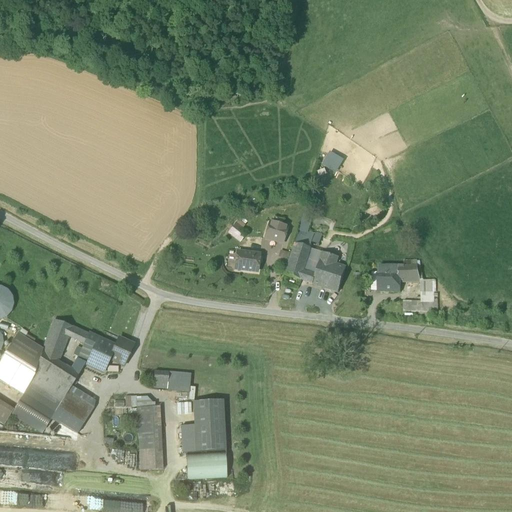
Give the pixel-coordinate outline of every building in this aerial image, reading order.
[(344,162),(330,154),(322,167),(335,175),(344,162)] [(265,239),(282,244),(287,228),(270,223),(265,239)] [(229,234),(239,243),(245,236),(234,227),(229,234)] [(298,231),(294,244),(310,249),(314,236),(298,231)] [(284,275),(300,281),(302,272),(310,249),(294,244),(284,275)] [(323,253),(310,249),(302,272),(309,274),(315,276),(323,253)] [(280,259),(286,260),(288,253),(282,251),(280,259)] [(235,270),(257,273),(259,256),(237,253),(235,270)] [(312,285),(338,293),(346,269),(336,265),(338,258),(323,253),(315,276),(312,285)] [(377,293),(400,293),(400,284),(398,268),(378,268),(378,273),(371,273),(371,288),(377,288),(377,293)] [(400,284),(420,284),(417,268),(398,268),(400,284)] [(309,274),(302,272),(300,281),(306,283),(309,274)] [(315,276),(309,274),(306,283),(312,285),(315,276)] [(420,284),(420,294),(434,294),(434,291),(434,283),(431,283),(427,283),(423,283),(420,284)] [(0,318),(1,318),(6,315),(10,311),(12,305),(11,299),(8,293),(3,289),(0,288),(0,318)] [(434,313),(434,294),(420,294),(420,302),(403,302),(403,312),(434,313)] [(59,362),(69,335),(73,327),(54,320),(43,350),(42,353),(59,362)] [(73,338),(84,343),(88,334),(73,327),(69,335),(71,336),(73,338)] [(0,361),(0,379),(23,394),(24,394),(55,413),(58,408),(62,402),(31,382),(42,353),(43,350),(17,334),(0,361)] [(98,339),(88,334),(84,343),(94,348),(98,339)] [(119,338),(115,347),(109,359),(110,359),(115,361),(115,362),(124,366),(134,345),(119,338)] [(104,372),(110,359),(109,359),(115,347),(100,340),(98,339),(94,348),(86,364),(104,372)] [(68,392),(79,374),(71,370),(59,362),(42,353),(31,382),(62,402),(68,392)] [(77,359),(75,363),(76,363),(75,364),(83,369),(85,364),(77,359)] [(79,374),(83,369),(75,364),(76,363),(75,363),(71,370),(79,374)] [(154,372),(153,382),(168,383),(169,373),(154,372)] [(176,374),(169,373),(168,383),(167,389),(167,392),(189,393),(191,375),(176,374)] [(88,405),(68,392),(62,402),(58,408),(81,422),(88,411),(88,405)] [(23,394),(14,410),(11,415),(42,434),(55,413),(24,394),(23,394)] [(137,398),(137,409),(152,408),(152,403),(147,398),(137,398)] [(0,421),(4,425),(11,415),(14,410),(0,401),(0,421)] [(194,426),(195,453),(225,451),(223,401),(193,403),(194,426)] [(191,403),(177,404),(178,416),(192,415),(191,403)] [(137,409),(139,440),(161,439),(160,407),(152,408),(137,409)] [(183,454),(195,453),(194,426),(181,427),(183,454)] [(139,440),(139,451),(162,450),(161,439),(139,440)] [(162,462),(162,450),(139,451),(140,463),(140,471),(163,470),(162,462)] [(225,453),(185,455),(187,480),(227,478),(225,453)]
